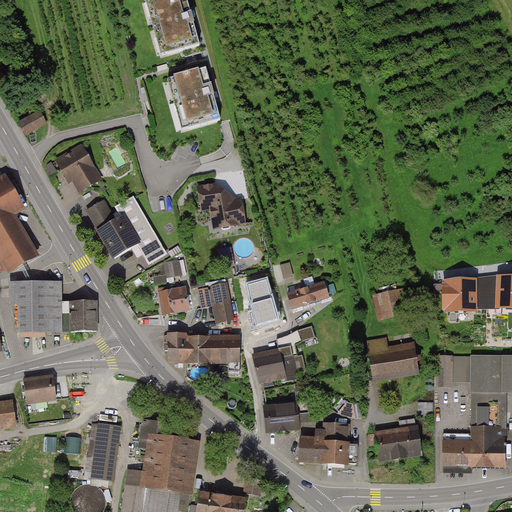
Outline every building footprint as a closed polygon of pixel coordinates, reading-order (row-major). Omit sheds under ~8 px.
[(202,47),(188,0),(144,0),(162,59),(202,47)] [(208,66),(169,77),(185,133),(223,122),(208,66)] [(81,147),(55,162),(78,200),(104,184),(81,147)] [(0,178),(0,277),(9,273),(11,275),(40,258),(16,218),(25,212),(4,176),(0,178)] [(218,185),(198,187),(201,210),(209,209),(213,235),(247,230),(243,200),(218,185)] [(104,201),(86,211),(114,259),(139,245),(151,266),(167,257),(133,198),(116,208),(122,220),(116,223),(104,201)] [(232,257),(221,260),(223,268),(234,266),(232,257)] [(180,263),(165,265),(167,281),(182,279),(180,263)] [(293,276),(290,263),(280,266),(284,278),(293,276)] [(279,322),(267,277),(247,282),(258,327),(279,322)] [(511,278),(498,278),(497,309),(511,310),(511,278)] [(475,282),(444,283),(444,314),(476,313),(475,282)] [(62,284),(9,285),(9,308),(17,308),(17,333),(98,332),(98,304),(62,304),(62,284)] [(226,285),(215,288),(219,306),(214,307),(218,324),(233,321),(226,285)] [(325,286),(287,298),(292,313),(330,301),(325,286)] [(186,289),(159,294),(163,316),(190,312),(186,289)] [(405,291),(374,297),(379,321),(410,315),(405,291)] [(210,303),(207,292),(200,294),(202,304),(210,303)] [(187,335),(169,335),(169,345),(165,345),(165,351),(169,351),(169,363),(229,363),(229,376),(240,376),(240,340),(207,340),(207,337),(187,337),(187,335)] [(420,376),(415,346),(389,350),(387,339),(366,343),(373,384),(420,376)] [(285,353),(252,359),(258,386),(290,379),(285,353)] [(511,358),(439,359),(439,384),(471,384),(471,439),(445,439),(445,470),(504,469),(504,428),(507,428),(507,395),(511,394),(511,358)] [(51,379),(21,383),(23,404),(53,400),(51,379)] [(15,401),(0,403),(0,428),(18,427),(15,401)] [(419,416),(435,417),(435,401),(420,401),(419,416)] [(299,407),(263,410),(266,435),(301,432),(299,407)] [(141,437),(155,439),(149,474),(129,471),(122,511),(178,511),(181,499),(186,500),(194,443),(179,441),(182,427),(144,421),(141,437)] [(325,443),(299,441),(298,461),(349,465),(352,427),(326,425),(325,443)] [(115,427),(98,426),(93,481),(110,483),(115,427)] [(420,431),(375,437),(379,462),(424,455),(420,431)] [(262,481),(247,479),(245,494),(260,496),(262,481)] [(245,511),(247,499),(201,494),(199,508),(192,507),(191,511),(245,511)]
